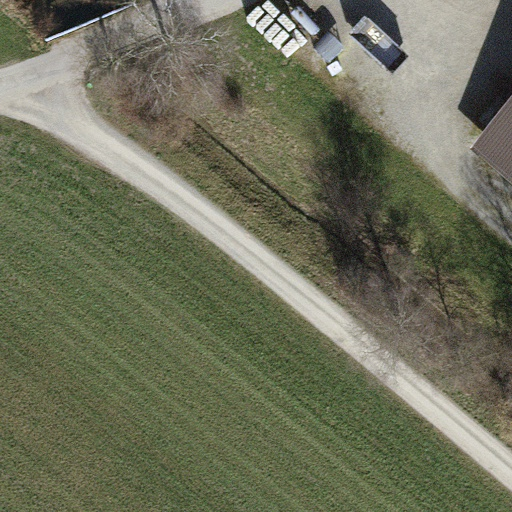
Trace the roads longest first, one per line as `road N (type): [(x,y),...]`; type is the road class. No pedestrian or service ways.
road 1 (track): [(20,83),(511,487)]
road 2 (residential): [(189,0),(20,83),(0,85)]
